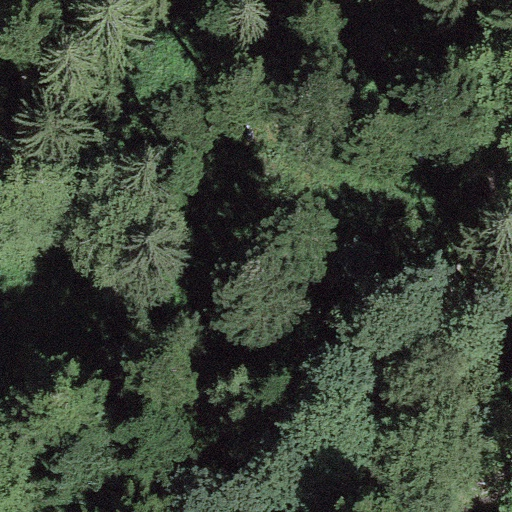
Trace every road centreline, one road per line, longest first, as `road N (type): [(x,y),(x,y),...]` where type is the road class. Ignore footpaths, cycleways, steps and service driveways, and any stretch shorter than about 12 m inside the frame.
road 1 (track): [(511,0),(488,184),(430,376),(378,504)]
road 2 (track): [(511,434),(364,511)]
